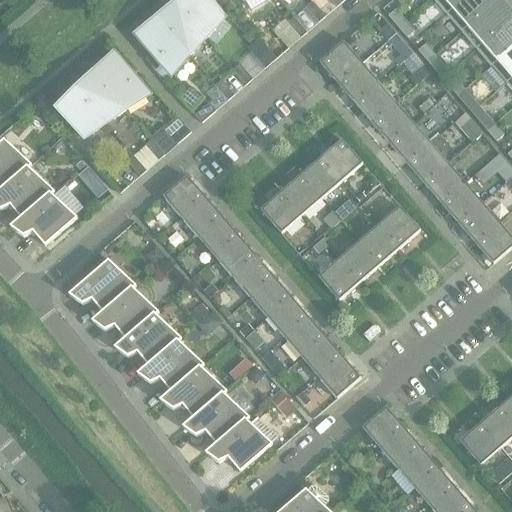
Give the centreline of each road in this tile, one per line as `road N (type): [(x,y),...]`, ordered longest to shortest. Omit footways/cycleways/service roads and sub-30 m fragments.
road 1 (residential): [(31,295),(371,0)]
road 2 (residential): [(240,511),(511,277)]
road 3 (residential): [(202,511),(31,295)]
